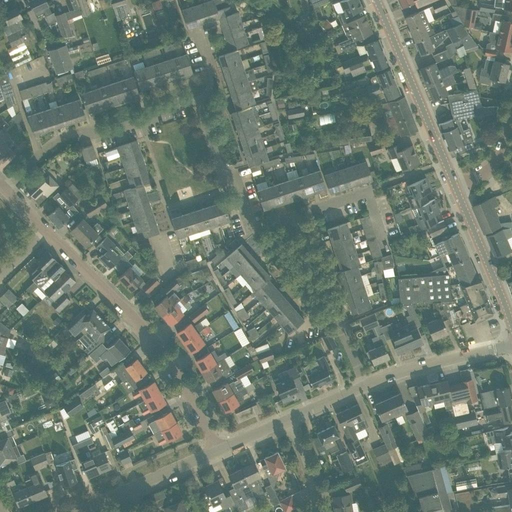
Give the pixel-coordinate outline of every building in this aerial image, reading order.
[(47,4),(45,0),(30,0),(29,1),(33,10),(36,16),(44,13),(45,16),(52,13),(47,4)] [(65,0),(69,10),(69,11),(78,8),(75,0),(65,0)] [(85,0),(78,0),(84,17),(90,15),(85,0)] [(109,0),(113,9),(114,9),(117,20),(131,16),(126,0),(109,0)] [(211,0),(203,3),(209,22),(219,19),(224,8),(217,10),(215,5),(225,2),(224,0),(211,0)] [(342,0),(340,1),(333,4),(337,14),(342,25),(347,23),(357,18),(355,12),(361,10),(357,0),(342,0)] [(511,0),(494,0),(494,5),(494,7),(504,8),(504,9),(511,10),(511,0)] [(151,3),(154,11),(162,9),(160,1),(151,3)] [(448,7),(444,1),(432,6),(435,13),(448,7)] [(198,25),(209,22),(203,3),(192,6),(198,25)] [(494,7),(494,5),(480,3),(479,10),(493,12),(494,7)] [(182,10),(188,29),(198,25),(192,6),(182,10)] [(229,6),(224,8),(219,19),(222,28),(241,22),(238,11),(231,13),(229,6)] [(476,10),(452,6),(463,26),(473,27),(476,10)] [(7,23),(8,24),(12,34),(6,37),(12,47),(7,49),(15,66),(32,58),(24,41),(19,32),(21,31),(20,28),(25,25),(16,7),(2,14),(7,23)] [(410,29),(428,22),(423,10),(405,17),(410,29)] [(64,12),(55,16),(57,21),(62,37),(63,36),(71,33),(68,23),(64,13),(64,12)] [(492,32),(499,34),(511,36),(511,22),(507,21),(508,16),(493,13),(492,20),(495,20),(492,32)] [(357,18),(347,23),(353,37),(354,40),(362,37),(371,33),(364,15),(357,18)] [(451,19),(454,25),(461,22),(457,16),(451,19)] [(327,20),(321,26),(326,31),(332,26),(327,20)] [(222,28),(225,39),(244,33),(241,22),(222,28)] [(452,42),(461,38),(467,34),(461,22),(454,25),(454,26),(446,30),(452,42)] [(410,29),(415,42),(428,37),(423,24),(410,29)] [(323,31),(315,34),(317,40),(325,38),(323,31)] [(428,37),(415,42),(421,54),(430,51),(433,49),(431,43),(440,40),(445,37),(443,31),(435,34),(429,36),(428,37)] [(488,31),(488,36),(490,42),(497,43),(496,47),(511,50),(511,44),(511,36),(499,34),(492,32),(488,31)] [(225,39),(229,49),(248,43),(244,33),(225,39)] [(461,38),(463,45),(465,49),(477,46),(472,39),(468,34),(467,34),(461,38)] [(151,39),(148,40),(150,46),(161,42),(159,36),(151,39)] [(348,39),(338,43),(342,52),(357,45),(354,40),(353,37),(348,39)] [(463,45),(461,38),(452,42),(445,46),(447,50),(448,52),(450,57),(454,53),(459,47),(463,45)] [(340,63),(343,68),(348,66),(356,63),(383,52),(378,39),(364,45),(367,52),(340,63)] [(280,43),(271,45),(273,52),(282,49),(280,43)] [(73,67),(65,44),(49,49),(57,73),(73,67)] [(484,55),(496,57),(497,50),(486,48),(484,55)] [(222,67),(241,61),(237,50),(218,56),(222,67)] [(436,62),(450,57),(448,52),(447,50),(433,56),(436,62)] [(129,54),(131,60),(139,57),(137,51),(129,54)] [(356,63),(348,66),(350,71),(352,76),(365,71),(363,66),(371,63),(374,71),(379,68),(389,65),(383,52),(356,63)] [(110,60),(108,54),(96,58),(98,64),(110,60)] [(175,57),(182,76),(192,73),(186,54),(175,57)] [(171,80),(182,76),(175,57),(165,61),(171,80)] [(161,83),(171,80),(165,61),(155,64),(161,83)] [(222,67),(225,77),(244,71),(241,61),(222,67)] [(479,75),(478,82),(489,85),(491,78),(504,81),(508,64),(493,61),(491,71),(481,68),(480,75),(479,75)] [(451,74),(457,71),(455,66),(450,65),(447,66),(437,70),(434,63),(429,66),(420,70),(426,85),(451,74)] [(155,64),(145,67),(151,86),(161,83),(155,64)] [(134,71),(140,90),(151,86),(145,67),(134,71)] [(470,67),(463,69),(470,89),(476,87),(470,67)] [(225,77),(229,87),(256,79),(252,68),(244,71),(225,77)] [(340,98),(356,95),(368,92),(395,81),(390,68),(375,74),(376,75),(371,77),(370,80),(372,85),(366,87),(361,90),(360,86),(339,94),(340,98)] [(7,74),(0,76),(0,86),(2,92),(4,98),(9,96),(14,94),(12,88),(7,74)] [(426,85),(432,100),(442,96),(447,93),(444,86),(454,82),(453,79),(451,74),(426,85)] [(133,76),(122,80),(128,99),(139,95),(133,76)] [(229,87),(232,98),(251,92),(258,89),(255,79),(256,79),(229,87)] [(112,83),(118,102),(128,99),(122,80),(112,83)] [(368,92),(356,95),(359,102),(370,97),(376,95),(378,100),(385,97),(386,100),(391,97),(400,94),(395,81),(368,92)] [(112,83),(101,87),(108,105),(118,102),(112,83)] [(39,84),(35,86),(38,95),(43,93),(40,84),(39,84)] [(108,105),(101,87),(91,90),(97,109),(108,105)] [(480,102),(477,89),(448,95),(451,114),(475,109),(476,109),(474,104),(480,102)] [(81,93),(84,103),(87,112),(97,109),(91,90),(81,93)] [(232,98),(235,108),(254,102),(251,92),(232,98)] [(388,102),(382,105),(384,112),(388,122),(411,113),(404,96),(402,97),(400,98),(388,102)] [(79,99),(69,103),(75,121),(85,118),(79,99)] [(283,99),(276,101),(278,109),(285,107),(283,99)] [(69,103),(58,106),(64,125),(75,121),(69,103)] [(64,125),(58,106),(48,109),(54,128),(64,125)] [(250,106),(231,113),(235,123),(258,116),(257,111),(252,113),(250,106)] [(302,107),(287,110),(289,119),(304,116),(302,107)] [(38,112),(44,131),(54,128),(48,109),(38,112)] [(451,114),(453,119),(438,124),(441,132),(441,133),(441,134),(442,133),(448,149),(447,149),(451,158),(474,148),(471,141),(473,140),(468,128),(463,130),(458,119),(476,115),(475,109),(451,114)] [(12,118),(16,123),(23,121),(19,111),(15,114),(12,118)] [(44,131),(38,112),(27,116),(33,135),(44,131)] [(411,113),(388,122),(393,135),(400,133),(401,136),(408,134),(417,130),(411,113)] [(257,127),(254,117),(259,116),(258,116),(235,123),(238,133),(257,127)] [(238,133),(242,144),(261,137),(257,127),(238,133)] [(13,152),(6,145),(4,143),(9,138),(0,129),(0,160),(2,162),(13,152)] [(348,144),(371,141),(369,129),(346,132),(348,144)] [(242,144),(245,154),(264,148),(261,137),(242,144)] [(121,157),(140,151),(136,140),(117,146),(121,157)] [(376,154),(385,151),(382,142),(368,146),(371,155),(376,154)] [(396,156),(398,161),(402,170),(419,163),(411,145),(402,149),(400,144),(387,149),(391,158),(396,156)] [(96,158),(92,145),(81,148),(85,161),(96,158)] [(245,154),(248,164),(267,158),(264,148),(245,154)] [(143,161),(140,151),(121,157),(124,167),(143,161)] [(143,161),(124,167),(128,178),(146,172),(143,161)] [(366,161),(355,165),(361,184),(372,180),(366,161)] [(355,165),(345,168),(351,187),(361,184),(355,165)] [(345,168),(335,172),(341,190),(351,187),(345,168)] [(309,174),(315,193),(325,189),(319,170),(309,174)] [(146,172),(128,178),(131,188),(142,184),(150,182),(146,172)] [(324,175),(330,194),(341,190),(335,172),(324,175)] [(39,174),(38,175),(25,187),(35,198),(42,191),(47,196),(58,185),(49,175),(44,180),(39,174)] [(304,196),(315,193),(309,174),(298,177),(304,196)] [(298,177),(288,180),(294,199),(304,196),(298,177)] [(418,206),(427,202),(424,194),(431,191),(425,178),(406,186),(410,194),(406,196),(411,209),(418,206)] [(288,180),(278,184),(284,203),(294,199),(288,180)] [(54,209),(46,215),(57,228),(65,222),(70,217),(78,212),(73,206),(83,196),(78,190),(72,184),(59,195),(64,200),(59,204),(54,209)] [(123,190),(127,201),(146,195),(142,184),(131,188),(123,190)] [(278,184),(268,187),(274,206),(284,203),(278,184)] [(268,187),(257,190),(263,209),(274,206),(268,187)] [(102,198),(83,209),(88,216),(106,205),(110,203),(107,195),(102,198)] [(146,195),(127,201),(130,211),(149,205),(146,195)] [(473,206),(485,233),(501,226),(501,229),(503,229),(510,228),(511,227),(511,223),(511,221),(499,223),(492,207),(499,205),(495,197),(473,206)] [(412,226),(408,227),(411,234),(420,230),(428,227),(437,223),(434,214),(440,212),(434,199),(427,202),(418,206),(411,209),(415,217),(418,224),(413,226),(412,226)] [(212,205),(219,224),(229,220),(223,201),(212,205)] [(149,205),(130,211),(134,222),(153,215),(149,205)] [(202,208),(208,227),(219,224),(212,205),(202,208)] [(198,230),(208,227),(202,208),(192,212),(198,230)] [(198,230),(192,212),(182,215),(187,234),(189,240),(200,236),(198,230)] [(144,238),(158,233),(153,215),(134,222),(137,232),(142,230),(144,238)] [(187,234),(182,215),(171,218),(177,237),(187,234)] [(77,223),(70,230),(85,245),(92,238),(97,234),(82,219),(77,223)] [(437,223),(428,227),(432,237),(429,238),(433,245),(435,244),(434,243),(450,236),(443,220),(437,223)] [(327,229),(331,240),(349,233),(346,223),(327,229)] [(495,232),(486,236),(496,258),(505,254),(511,250),(511,249),(511,248),(511,233),(510,228),(503,229),(495,232)] [(331,240),(334,250),(353,244),(349,233),(331,240)] [(435,244),(440,256),(463,245),(458,233),(450,236),(434,243),(435,244)] [(106,237),(96,247),(101,253),(102,252),(103,253),(99,257),(103,261),(102,262),(109,269),(113,265),(118,270),(127,260),(122,255),(124,254),(116,246),(106,237)] [(235,239),(229,244),(232,248),(239,242),(235,239)] [(226,257),(233,265),(234,265),(248,252),(241,244),(226,257)] [(334,250),(337,260),(356,254),(353,244),(334,250)] [(448,272),(456,269),(454,265),(461,262),(460,260),(468,256),(463,245),(440,256),(446,270),(447,271),(448,272)] [(217,254),(221,258),(227,253),(224,249),(217,254)] [(29,275),(34,281),(56,260),(47,251),(35,262),(39,265),(29,275)] [(248,252),(234,265),(241,274),(256,261),(248,252)] [(214,264),(221,258),(217,254),(211,260),(214,264)] [(338,271),(357,265),(359,264),(356,254),(337,260),(341,270),(338,271)] [(381,257),(382,261),(383,270),(393,268),(391,254),(382,257),(381,257)] [(462,282),(476,277),(473,270),(474,270),(468,256),(460,260),(461,262),(454,265),(456,269),(458,274),(455,275),(458,283),(462,282)] [(185,262),(188,270),(199,267),(197,262),(196,258),(185,262)] [(37,287),(45,296),(68,274),(64,270),(65,269),(56,260),(34,281),(25,289),(30,294),(37,287)] [(131,291),(142,279),(139,276),(143,272),(135,263),(132,265),(127,260),(118,270),(122,274),(118,278),(131,291)] [(256,261),(241,274),(248,281),(248,282),(263,269),(256,261)] [(361,275),(357,265),(338,271),(341,282),(361,275)] [(213,271),(217,278),(222,276),(217,269),(213,271)] [(270,277),(263,269),(248,282),(255,290),(270,277)] [(478,276),(476,277),(462,282),(458,283),(455,275),(458,274),(456,269),(448,272),(459,298),(460,300),(471,295),(483,290),(484,290),(478,276)] [(400,298),(389,299),(392,305),(404,304),(411,303),(440,301),(452,299),(459,298),(448,272),(447,271),(446,270),(447,271),(428,273),(398,275),(398,278),(400,298)] [(208,271),(203,273),(208,281),(213,278),(208,271)] [(68,274),(47,294),(53,301),(51,304),(58,311),(62,307),(70,300),(63,293),(75,281),(68,274)] [(341,282),(344,292),(364,285),(361,275),(341,282)] [(153,276),(142,287),(147,293),(158,282),(153,276)] [(222,276),(217,278),(221,286),(226,283),(222,276)] [(162,315),(174,304),(179,300),(180,299),(173,291),(183,282),(179,277),(173,279),(162,289),(168,294),(154,306),(162,315)] [(270,277),(255,290),(253,292),(260,300),(275,287),(268,279),(270,277)] [(348,302),(367,296),(364,285),(344,292),(348,302)] [(267,308),(282,295),(275,287),(260,300),(267,308)] [(228,298),(232,295),(228,288),(224,290),(228,298)] [(7,290),(0,296),(0,299),(7,307),(16,299),(7,290)] [(452,299),(440,301),(443,307),(447,319),(452,329),(468,322),(469,323),(492,314),(483,290),(471,295),(460,300),(459,298),(452,299)] [(180,299),(179,300),(183,304),(189,298),(186,294),(185,296),(184,295),(180,299)] [(237,302),(232,295),(228,298),(232,305),(237,302)] [(267,308),(274,316),(289,303),(282,295),(267,308)] [(351,313),(361,310),(371,306),(367,296),(348,302),(351,313)] [(274,316),(281,324),(296,311),(289,303),(274,316)] [(409,330),(403,333),(410,347),(410,348),(418,345),(417,344),(421,342),(418,333),(415,328),(414,325),(420,322),(411,303),(404,304),(409,315),(406,317),(409,323),(406,325),(409,330)] [(182,313),(174,304),(162,315),(170,324),(178,317),(182,313)] [(189,316),(194,322),(209,311),(204,305),(189,316)] [(436,318),(426,322),(427,324),(429,329),(433,338),(447,332),(443,323),(442,321),(447,319),(443,307),(433,311),(436,318)] [(236,312),(238,316),(246,312),(244,308),(236,312)] [(80,330),(83,334),(101,318),(92,309),(87,314),(83,309),(76,316),(69,323),(66,325),(68,328),(74,335),(80,330)] [(296,311),(281,324),(289,333),(303,320),(296,311)] [(229,312),(223,315),(228,323),(233,320),(229,312)] [(246,312),(238,316),(241,321),(248,316),(246,312)] [(374,313),(359,319),(364,330),(379,324),(374,313)] [(83,334),(84,334),(79,339),(87,347),(84,350),(88,354),(101,343),(108,337),(108,336),(106,339),(102,334),(109,328),(101,318),(83,334)] [(0,344),(5,346),(10,330),(1,322),(0,321),(0,344)] [(176,332),(183,342),(197,332),(197,333),(202,330),(201,329),(204,328),(204,327),(200,322),(193,327),(190,323),(176,332)] [(391,338),(397,352),(401,351),(402,352),(410,348),(401,327),(393,330),(390,323),(380,328),(386,340),(391,338)] [(211,330),(208,325),(207,325),(204,327),(204,328),(201,329),(202,330),(205,335),(211,330)] [(234,331),(242,346),(249,341),(241,327),(234,331)] [(247,331),(249,335),(257,331),(254,327),(247,331)] [(257,331),(249,335),(252,340),(259,336),(259,335),(257,331)] [(190,352),(198,346),(204,342),(197,333),(197,332),(183,342),(190,352)] [(368,351),(366,352),(368,357),(370,356),(374,363),(388,357),(384,348),(383,345),(387,343),(382,333),(375,337),(371,338),(375,348),(368,351)] [(328,350),(336,346),(330,334),(322,338),(328,350)] [(129,350),(118,337),(108,347),(106,349),(101,343),(88,354),(95,362),(100,358),(102,360),(105,357),(106,358),(111,365),(119,359),(122,356),(129,350)] [(36,345),(35,345),(31,344),(28,354),(32,355),(41,358),(39,352),(41,349),(36,345)] [(267,344),(255,349),(257,354),(261,363),(266,361),(273,359),(274,358),(271,349),(269,349),(267,344)] [(195,360),(201,371),(215,363),(224,358),(226,356),(224,352),(217,356),(214,350),(209,352),(204,355),(195,360)] [(48,379),(41,358),(32,355),(27,372),(48,379)] [(323,356),(315,360),(320,370),(307,376),(312,387),(324,382),(324,384),(332,380),(327,370),(329,369),(323,356)] [(122,374),(119,377),(123,382),(125,380),(132,390),(139,385),(149,378),(145,372),(146,372),(136,358),(128,364),(125,367),(120,371),(122,374)] [(215,363),(201,371),(207,381),(216,376),(221,373),(224,378),(232,374),(229,368),(224,358),(215,363)] [(83,359),(68,372),(70,374),(85,362),(83,359)] [(250,364),(234,373),(237,380),(239,379),(253,371),(250,364)] [(6,367),(3,375),(10,376),(12,369),(6,367)] [(295,384),(300,382),(296,373),(294,367),(277,374),(281,382),(275,384),(279,393),(281,400),(282,401),(283,403),(292,398),(290,395),(298,391),(295,384)] [(108,385),(119,377),(113,370),(103,378),(108,385)] [(55,373),(48,379),(53,385),(60,378),(55,373)] [(430,384),(428,384),(433,402),(434,408),(446,405),(447,410),(448,410),(449,418),(451,417),(454,416),(452,406),(448,390),(447,387),(446,380),(439,382),(438,380),(430,382),(430,384)] [(448,387),(447,387),(448,390),(452,406),(476,400),(471,380),(461,382),(462,384),(448,387)] [(141,393),(145,400),(159,392),(153,381),(131,393),(134,398),(141,393)] [(221,385),(212,390),(218,401),(244,387),(241,381),(235,385),(234,382),(233,382),(227,385),(226,382),(221,385)] [(252,382),(244,387),(218,401),(224,411),(238,404),(237,402),(242,399),(241,395),(255,388),(252,382)] [(82,401),(98,390),(94,383),(79,394),(82,401)] [(418,410),(419,412),(425,410),(423,405),(433,402),(428,384),(417,387),(419,397),(413,399),(412,397),(416,405),(418,410)] [(511,399),(509,386),(480,393),(483,409),(496,406),(511,402),(511,399)] [(139,403),(142,409),(140,410),(143,415),(165,403),(159,392),(145,400),(139,403)] [(387,399),(395,417),(401,415),(399,411),(406,409),(399,393),(387,399)] [(76,396),(62,405),(64,407),(69,415),(83,405),(76,396)] [(11,428),(7,418),(5,415),(11,412),(5,399),(0,401),(0,428),(2,428),(4,432),(11,428)] [(387,399),(374,404),(378,413),(381,419),(382,419),(384,422),(389,420),(395,417),(387,399)] [(511,420),(511,402),(496,406),(497,410),(484,413),(486,421),(499,418),(501,423),(507,422),(511,420)] [(256,403),(236,412),(239,420),(260,411),(256,403)] [(357,404),(345,410),(351,424),(355,432),(367,426),(364,418),(361,413),(357,404)] [(93,406),(86,411),(88,416),(97,411),(93,406)] [(342,411),(336,414),(349,442),(345,443),(353,460),(365,454),(355,432),(351,424),(345,410),(342,411)] [(425,428),(419,412),(418,410),(406,415),(417,439),(429,436),(428,434),(425,428)] [(161,429),(175,422),(169,411),(148,423),(153,433),(161,429)] [(477,423),(474,411),(454,416),(451,417),(454,428),(457,427),(477,423)] [(100,416),(92,420),(93,421),(93,422),(95,425),(103,421),(100,416)] [(109,433),(111,438),(120,433),(113,419),(106,423),(111,432),(109,433)] [(93,421),(87,425),(92,434),(98,430),(95,425),(93,422),(93,421)] [(121,432),(127,429),(123,422),(118,425),(121,432)] [(181,432),(175,422),(161,429),(164,436),(157,440),(159,444),(181,432)] [(318,437),(312,439),(316,447),(316,446),(319,452),(324,450),(334,446),(335,445),(338,450),(343,447),(338,436),(337,434),(333,425),(316,433),(318,437)] [(432,426),(425,428),(428,434),(434,432),(432,426)] [(501,449),(510,446),(511,446),(511,431),(509,432),(508,426),(498,429),(485,432),(487,438),(490,437),(492,443),(500,441),(501,449)] [(0,451),(16,445),(11,435),(14,434),(11,428),(4,432),(0,433),(0,434),(2,439),(0,439),(0,451)] [(128,428),(127,429),(121,432),(120,433),(111,438),(110,438),(115,446),(121,442),(124,447),(132,442),(129,438),(132,436),(128,428)] [(389,431),(382,435),(386,444),(388,449),(393,447),(396,446),(393,440),(389,431)] [(91,438),(72,446),(79,462),(81,461),(84,467),(88,476),(99,471),(92,457),(90,451),(87,444),(93,442),(91,438)] [(93,442),(87,444),(90,451),(92,457),(99,471),(110,467),(106,457),(103,452),(102,453),(99,447),(96,449),(93,442)] [(386,444),(373,450),(379,463),(382,462),(383,464),(392,461),(390,456),(396,453),(393,447),(388,449),(386,444)] [(16,445),(0,451),(0,463),(11,459),(13,465),(25,460),(23,453),(20,455),(16,445)] [(51,446),(43,449),(44,452),(48,463),(56,460),(51,446)] [(131,460),(127,451),(126,449),(118,452),(123,464),(131,460)] [(507,467),(509,482),(511,481),(511,450),(496,453),(499,469),(507,467)] [(342,471),(352,467),(348,456),(346,451),(336,456),(342,471)] [(35,470),(48,464),(44,452),(30,458),(35,470)] [(272,488),(273,488),(276,480),(273,474),(285,468),(282,462),(284,457),(279,455),(277,452),(274,453),(269,452),(268,456),(264,458),(265,459),(261,460),(261,459),(259,460),(270,484),(272,488)] [(74,458),(55,464),(62,486),(76,481),(72,470),(77,468),(74,458)] [(241,469),(252,491),(254,497),(264,492),(260,485),(263,483),(253,463),(241,469)] [(420,463),(403,467),(406,475),(422,471),(420,463)] [(422,471),(406,475),(415,498),(418,497),(421,509),(422,511),(439,511),(451,509),(446,493),(451,491),(444,466),(439,467),(422,471)] [(243,493),(244,495),(252,491),(241,469),(228,475),(234,487),(238,495),(243,493)] [(31,478),(24,481),(32,500),(46,494),(37,473),(30,476),(31,478)] [(18,505),(32,500),(24,481),(16,484),(14,478),(3,483),(10,500),(15,498),(18,505)] [(358,478),(352,481),(343,484),(346,491),(361,485),(358,478)] [(237,511),(238,511),(233,501),(226,487),(221,489),(216,480),(204,486),(207,492),(201,495),(207,507),(219,501),(223,508),(228,505),(231,511),(237,511)] [(511,483),(496,486),(496,487),(494,488),(492,489),(491,492),(491,494),(493,496),(495,497),(498,497),(509,495),(510,505),(511,505),(511,483)] [(272,488),(270,484),(264,487),(273,506),(279,503),(278,501),(279,501),(273,488),(272,488)] [(163,490),(152,495),(155,500),(165,496),(163,490)] [(332,497),(334,507),(335,506),(335,510),(334,510),(334,511),(351,511),(350,502),(351,502),(350,494),(332,497)] [(291,495),(279,501),(278,501),(279,503),(283,511),(286,511),(297,507),(291,495)] [(233,501),(238,511),(247,507),(242,496),(233,501)] [(165,511),(186,511),(181,500),(164,508),(165,511)]
